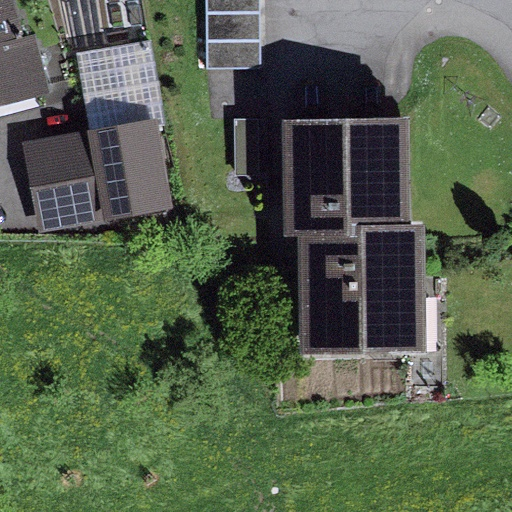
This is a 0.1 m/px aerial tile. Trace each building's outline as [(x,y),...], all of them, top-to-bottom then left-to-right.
[(16,0),(0,0),(0,110),(52,97),(16,0)] [(264,0),(211,0),(210,106),(263,107),(264,0)] [(408,126),(289,123),(287,250),(309,250),(307,356),(424,358),(426,234),(406,233),(408,126)] [(167,128),(109,135),(120,222),(178,215),(167,128)] [(94,140),(27,148),(38,230),(104,222),(94,140)]
